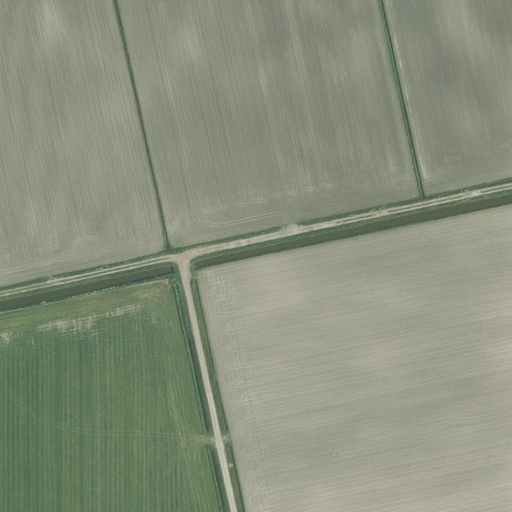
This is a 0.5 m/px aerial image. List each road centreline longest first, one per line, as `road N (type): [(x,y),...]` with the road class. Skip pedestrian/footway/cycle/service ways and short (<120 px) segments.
road 1 (track): [(0,295),(511,187)]
road 2 (unclassified): [(233,511),(180,257)]
